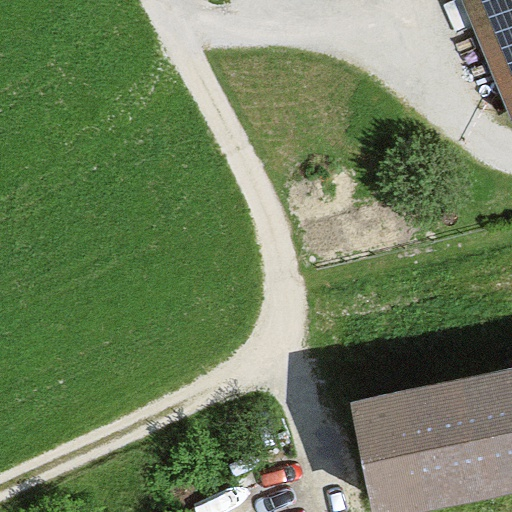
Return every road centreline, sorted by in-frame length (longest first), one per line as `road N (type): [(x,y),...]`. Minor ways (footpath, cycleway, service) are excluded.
road 1 (track): [(156,0),(260,194),(286,302),(276,337),(253,367),(0,488)]
road 2 (track): [(511,153),(425,72),(395,16),(289,0)]
road 3 (track): [(328,511),(276,337)]
